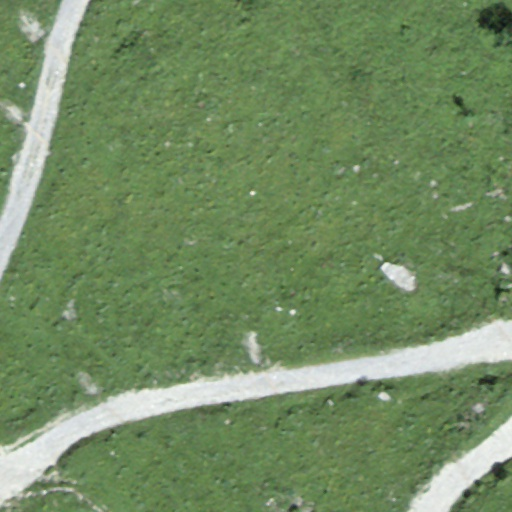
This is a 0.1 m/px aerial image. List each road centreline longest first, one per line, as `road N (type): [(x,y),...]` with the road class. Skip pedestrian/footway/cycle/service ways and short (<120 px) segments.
road 1 (track): [(511,342),(141,404),(0,474)]
road 2 (track): [(0,256),(36,165),(75,0)]
